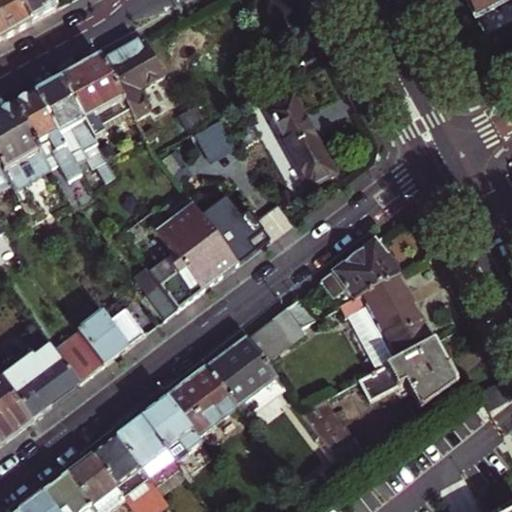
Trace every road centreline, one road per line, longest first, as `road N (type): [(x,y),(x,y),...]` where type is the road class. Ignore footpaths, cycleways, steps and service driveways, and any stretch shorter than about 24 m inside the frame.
road 1 (residential): [(423,170),(0,489)]
road 2 (primary): [(331,0),(423,170)]
road 3 (primary): [(450,153),(366,0)]
road 4 (tertiary): [(0,83),(149,0)]
road 5 (primary): [(423,170),(511,308)]
road 6 (primary): [(511,270),(450,153)]
